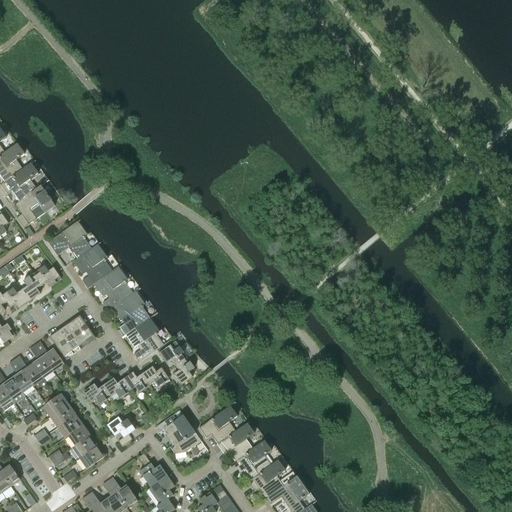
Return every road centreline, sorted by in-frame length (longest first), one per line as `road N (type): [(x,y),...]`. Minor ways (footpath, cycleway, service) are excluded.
road 1 (residential): [(61,499),(149,439),(181,484),(213,464),(249,511)]
road 2 (residential): [(110,337),(84,299),(0,359)]
